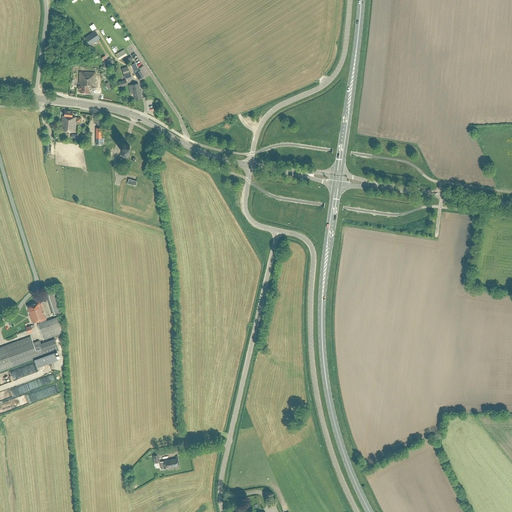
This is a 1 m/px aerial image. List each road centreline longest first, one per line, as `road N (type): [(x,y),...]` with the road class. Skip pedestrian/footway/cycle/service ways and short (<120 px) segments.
road 1 (primary): [(369,511),(337,435),(323,363),(321,302),(336,183)]
road 2 (unclassified): [(356,511),(317,401),(313,253),(303,237),(277,230)]
road 3 (unclassified): [(222,511),(221,474),(277,230)]
road 4 (tertiary): [(249,165),(197,151),(123,112),(35,98)]
road 5 (unclassified): [(249,165),(265,116),(337,69),(349,0)]
road 6 (unclassified): [(0,159),(37,287),(0,320)]
road 7 (primary): [(338,174),(360,0)]
